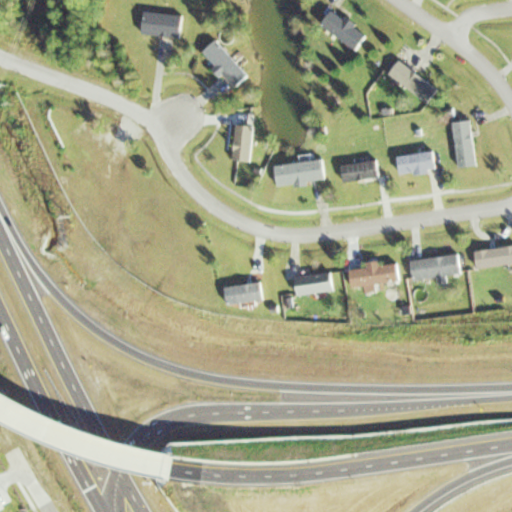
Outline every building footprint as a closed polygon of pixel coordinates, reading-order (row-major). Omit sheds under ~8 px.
[(139,46),(173,51),(176,21),(139,12),(139,46)] [(331,14),(314,27),(336,58),(363,37),(331,14)] [(248,76),(217,40),(203,52),(235,88),(248,76)] [(195,59),(224,105),(241,87),(213,46),(195,59)] [(399,68),(382,80),(404,112),(431,91),(399,68)] [(468,123),(445,130),(454,175),(479,177),(468,123)] [(223,129),(225,163),(246,172),(248,135),(223,129)] [(394,159),(403,196),(428,198),(424,159),(394,159)] [(339,161),(347,198),(373,200),(368,161),(339,161)] [(275,163),(283,200),(309,202),(305,164),(275,163)] [(478,270),(511,264),(511,246),(475,252),(478,270)] [(511,255),(475,261),(473,282),(511,277),(511,255)] [(351,288),(401,283),(399,265),(350,270),(351,288)] [(411,271),(409,292),(452,287),(449,265),(411,271)] [(334,292),(332,274),(295,278),(296,295),(334,292)] [(347,280),(346,301),(389,296),(386,274),(347,280)] [(283,289),(282,310),(325,305),(322,284),(283,289)] [(214,294),(212,315),(255,310),(252,289),(214,294)]
